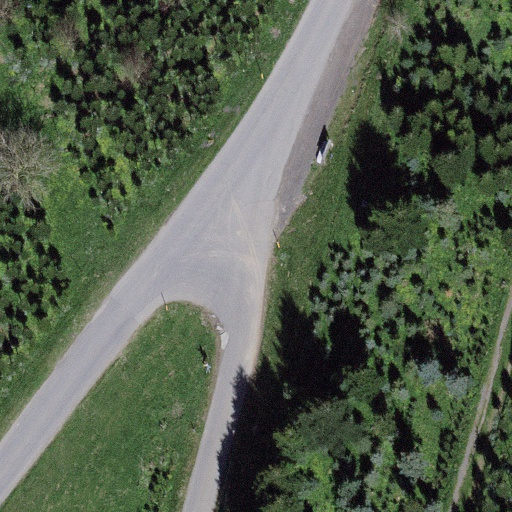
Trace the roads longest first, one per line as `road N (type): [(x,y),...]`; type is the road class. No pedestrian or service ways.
road 1 (unclassified): [(232,159),(0,473)]
road 2 (unclassified): [(164,511),(232,159)]
road 3 (unclassified): [(320,0),(272,105),(232,159)]
